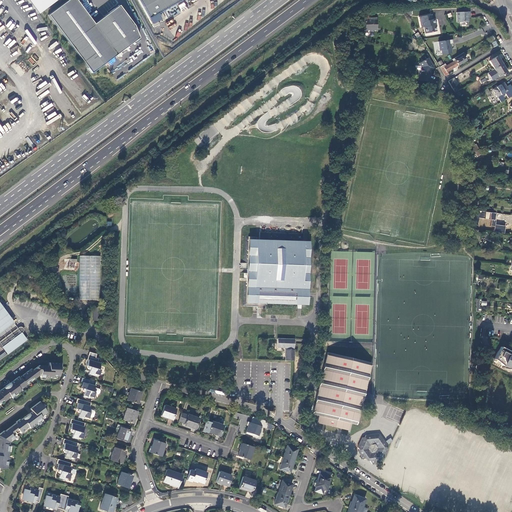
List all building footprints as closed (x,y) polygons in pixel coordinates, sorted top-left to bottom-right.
[(28,0),(39,14),(53,4),(50,0),(28,0)] [(76,0),(68,0),(48,15),(91,73),(139,38),(134,26),(119,6),(94,24),(76,0)] [(137,0),(148,19),(166,9),(168,12),(176,7),(174,4),(181,0),(137,0)] [(469,12),(456,13),(457,22),(468,21),(467,16),(469,16),(469,12)] [(431,14),(419,17),(421,27),(423,26),(425,33),(436,31),(435,27),(434,25),(435,25),(433,19),(432,19),(431,14)] [(368,19),(365,19),(365,30),(377,29),(376,18),(368,18),(368,19)] [(452,39),(438,42),(439,51),(441,51),(441,55),(452,53),(451,44),(453,44),(452,39)] [(445,64),(442,65),(447,72),(466,61),(463,56),(465,55),(464,52),(452,59),(453,61),(446,66),(445,64)] [(427,56),(418,62),(421,66),(419,79),(428,80),(430,67),(433,65),(427,56)] [(497,56),(489,61),(494,69),(502,64),(497,56)] [(507,72),(502,64),(494,69),(487,73),(492,81),(507,72)] [(450,80),(448,81),(455,92),(457,91),(450,80)] [(503,83),(492,90),(497,97),(508,91),(503,83)] [(457,91),(455,92),(461,103),(466,100),(462,93),(464,92),(462,89),(457,91)] [(475,143),(469,146),(470,157),(474,154),(480,151),(475,143)] [(480,210),(472,209),(472,220),(478,221),(480,210)] [(255,236),(247,236),(245,306),(257,306),(257,308),(265,308),(265,303),(305,304),(306,241),(303,241),(303,233),(259,232),(259,239),(255,239),(255,236)] [(100,256),(79,256),(79,300),(99,300),(100,256)] [(0,303),(0,333),(14,323),(0,303)] [(16,325),(14,323),(0,333),(0,340),(18,328),(16,325)] [(5,352),(7,354),(8,355),(27,340),(23,333),(24,332),(24,331),(24,329),(22,327),(21,327),(19,327),(18,328),(0,340),(0,348),(2,348),(5,352)] [(294,339),(278,339),(277,347),(285,347),(285,360),(293,360),(294,339)] [(501,346),(494,359),(496,360),(503,366),(502,368),(509,369),(511,370),(511,351),(510,351),(501,346)] [(96,354),(89,352),(87,360),(88,360),(86,365),(88,366),(87,368),(88,369),(89,370),(88,373),(94,375),(94,374),(99,375),(101,369),(98,368),(100,363),(97,362),(98,359),(95,358),(96,354)] [(370,365),(326,355),(312,414),(318,416),(317,423),(348,430),(350,423),(356,425),(370,365)] [(20,391),(24,388),(23,386),(34,378),(34,380),(40,376),(41,376),(41,377),(52,378),(52,376),(60,377),(60,369),(62,369),(62,364),(49,364),(49,366),(39,366),(32,371),(31,369),(20,378),(19,377),(0,391),(0,403),(6,399),(7,400),(11,398),(11,399),(21,392),(20,391)] [(95,382),(82,378),(81,382),(83,383),(81,388),(83,388),(82,391),(82,392),(84,392),(83,396),(88,398),(89,396),(94,398),(95,394),(98,394),(99,394),(100,390),(99,389),(94,387),(95,382)] [(130,388),(126,400),(137,403),(141,391),(130,388)] [(91,403),(78,399),(77,403),(79,403),(77,409),(79,409),(78,412),(79,413),(80,413),(78,417),(84,419),(84,417),(89,418),(89,417),(92,418),(93,417),(95,412),(94,410),(89,409),(91,403)] [(42,405),(40,402),(30,409),(32,412),(20,420),(16,422),(17,423),(5,432),(4,432),(0,434),(0,468),(5,469),(9,446),(8,445),(8,443),(13,439),(12,437),(19,432),(20,433),(28,427),(29,429),(42,419),(41,417),(46,413),(41,406),(42,405)] [(164,405),(160,416),(172,420),(175,409),(164,405)] [(127,408),(123,419),(132,423),(137,412),(127,408)] [(181,413),(178,421),(184,423),(183,425),(195,429),(199,418),(187,414),(187,415),(181,413)] [(249,423),(248,426),(246,434),(257,438),(261,427),(265,428),(267,422),(265,420),(252,417),(250,423),(249,423)] [(85,423),(71,419),(69,423),(71,423),(70,429),(71,429),(71,431),(72,433),(73,433),(72,437),(77,439),(78,437),(82,439),(84,433),(82,432),(85,423)] [(202,431),(206,432),(208,432),(215,434),(220,436),(223,425),(211,421),(211,422),(205,420),(202,431)] [(120,427),(116,438),(126,442),(130,430),(120,427)] [(359,458),(360,459),(368,459),(372,464),(374,464),(374,462),(379,462),(380,459),(383,459),(387,449),(386,447),(387,445),(379,434),(365,435),(364,437),(361,437),(357,447),(358,450),(357,452),(360,456),(359,458)] [(78,443),(64,439),(63,443),(65,443),(63,449),(65,450),(64,452),(65,453),(66,453),(64,457),(70,459),(70,457),(75,459),(77,453),(75,452),(78,443)] [(153,439),(149,452),(160,456),(165,443),(153,439)] [(253,447),(242,443),(238,456),(248,459),(253,447)] [(286,445),(282,457),(293,461),(297,449),(286,445)] [(114,447),(110,460),(121,464),(125,451),(114,447)] [(281,462),(278,469),(289,472),(293,461),(282,457),(281,462)] [(72,463),(57,459),(56,463),(58,464),(56,469),(58,470),(58,472),(58,473),(60,473),(59,477),(64,479),(65,477),(70,479),(71,474),(69,472),(72,463)] [(181,474),(166,469),(162,482),(177,487),(181,474)] [(190,469),(186,480),(191,482),(192,480),(203,483),(207,473),(195,469),(194,471),(190,469)] [(219,471),(215,482),(227,486),(230,475),(219,471)] [(131,476),(121,472),(116,484),(127,488),(131,476)] [(320,474),(319,473),(315,486),(314,492),(322,494),(323,489),(326,490),(330,477),(329,477),(320,474)] [(242,477),(239,488),(251,492),(255,481),(242,477)] [(277,492),(288,496),(292,484),(282,480),(277,492)] [(30,490),(25,489),(23,494),(24,494),(22,499),(31,502),(31,501),(33,502),(34,501),(38,503),(42,488),(38,487),(38,489),(31,487),(30,490)] [(273,504),(284,507),(288,496),(277,492),(273,504)] [(111,511),(117,498),(104,493),(99,509),(108,511),(111,511)] [(60,508),(64,495),(60,494),(59,496),(51,494),(51,497),(46,495),(44,500),(45,501),(43,506),(53,509),(53,508),(55,508),(57,507),(60,508)] [(68,496),(64,495),(60,508),(64,509),(65,511),(67,511),(66,511),(76,511),(77,511),(78,511),(80,506),(75,504),(76,501),(68,499),(68,496)] [(354,495),(349,508),(360,511),(365,499),(354,495)]
